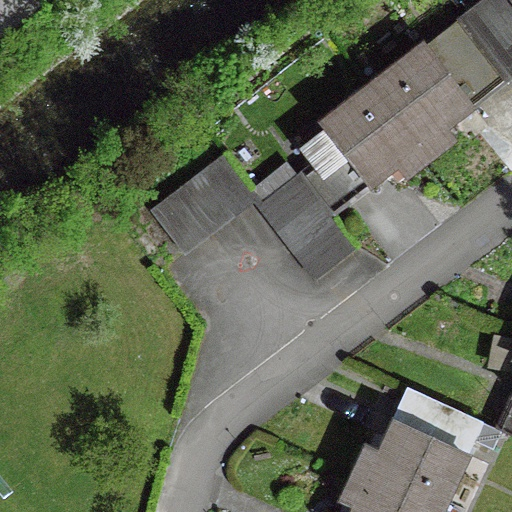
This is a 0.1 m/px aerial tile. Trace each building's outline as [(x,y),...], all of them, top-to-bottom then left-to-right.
[(511,0),(482,0),(463,15),(511,76),(511,75),(511,0)] [(398,172),(402,178),(448,143),(443,137),(439,132),(500,84),(453,23),(291,147),(340,209),(394,167),(398,172)] [(220,157),(147,213),(178,254),(198,239),(221,221),(240,207),(250,199),(220,157)] [(296,175),(258,206),(268,222),(286,245),(303,269),(313,281),(353,249),(296,175)] [(511,361),(511,337),(494,335),(488,369),(511,372),(511,362),(511,361)] [(511,361),(511,362),(511,396),(498,428),(511,434),(511,361)] [(377,458),(363,452),(340,503),(353,509),(351,511),(436,511),(477,425),(407,392),(384,442),(377,458)]
